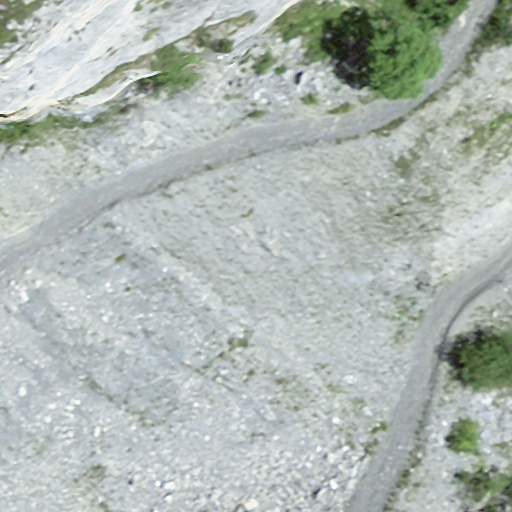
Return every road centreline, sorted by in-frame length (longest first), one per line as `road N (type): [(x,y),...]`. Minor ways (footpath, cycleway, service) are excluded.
road 1 (track): [(511,39),(429,127),(247,164),(164,197),(0,300)]
road 2 (track): [(381,511),(432,420),(454,351),(511,291)]
